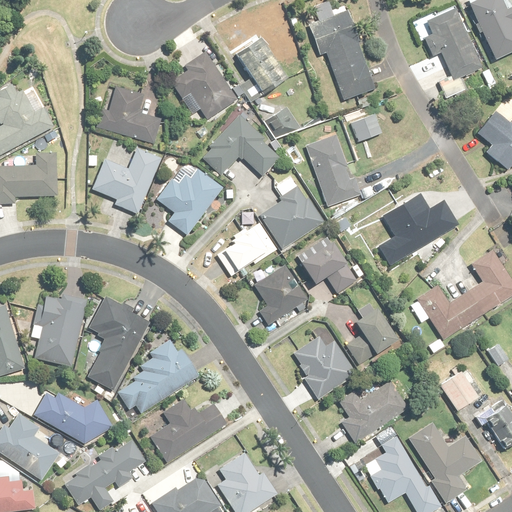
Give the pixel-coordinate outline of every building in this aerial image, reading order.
[(408,14),(403,0),(392,0),(399,17),(408,14)] [(507,11),(501,0),(474,0),(467,3),(494,62),(511,53),(511,28),(504,12),(507,11)] [(330,12),(328,5),(313,9),(318,24),(309,27),(319,58),(327,55),(342,102),(373,92),(346,7),(330,12)] [(481,69),(453,10),(414,27),(421,42),(425,41),(432,58),(440,54),(453,82),(481,69)] [(235,56),(250,78),(232,90),(239,100),(245,96),(251,104),(271,91),(288,79),(260,39),(235,56)] [(236,101),(205,54),(185,68),(187,72),(171,83),(182,100),(189,95),(206,121),(236,101)] [(497,90),(488,70),(481,73),(490,93),(497,90)] [(17,96),(12,87),(0,93),(0,124),(2,128),(0,128),(0,155),(53,128),(32,88),(17,96)] [(142,98),(116,91),(109,113),(101,111),(96,128),(153,145),(160,121),(137,114),(142,98)] [(293,130),(283,113),(265,123),(274,140),(293,130)] [(511,123),(510,126),(496,114),(478,136),(492,147),(486,154),(508,172),(511,166),(511,123)] [(263,140),(239,117),(201,159),(221,177),(239,157),(262,178),(279,160),(260,143),(263,140)] [(347,166),(337,137),(306,148),(327,208),(360,197),(355,182),(350,183),(344,167),(347,166)] [(159,159),(136,150),(127,171),(104,162),(92,191),(117,201),(114,206),(137,215),(159,159)] [(58,197),(56,155),(34,156),(35,168),(0,169),(0,205),(14,205),(14,199),(58,197)] [(221,190),(196,171),(189,180),(185,178),(179,187),(171,181),(157,201),(174,214),(168,223),(187,237),(221,190)] [(306,201),(291,179),(275,189),(283,202),(260,217),(282,250),(322,224),(307,200),(306,201)] [(429,211),(420,197),(383,219),(395,239),(379,249),(390,268),(458,228),(443,202),(429,211)] [(276,251),(258,225),(246,233),(244,230),(232,239),(235,244),(216,257),(230,277),(254,260),(256,264),(276,251)] [(357,281),(333,243),(299,264),(313,286),(326,278),(336,294),(357,281)] [(439,285),(418,298),(421,302),(411,309),(420,324),(431,318),(445,340),(511,296),(511,285),(490,252),(470,265),(482,284),(451,304),(439,285)] [(310,307),(286,267),(254,287),(266,305),(258,310),(268,326),(297,308),(300,313),(310,307)] [(85,303),(60,297),(59,301),(45,298),(42,307),(38,306),(33,327),(36,327),(34,338),(41,340),(36,359),(70,367),(85,303)] [(131,312),(105,299),(89,333),(106,341),(88,379),(115,392),(147,323),(129,315),(131,312)] [(396,341),(371,302),(357,311),(362,319),(353,324),(361,336),(345,346),(358,366),(396,341)] [(0,377),(23,370),(4,308),(0,309),(0,377)] [(355,376),(328,334),(293,356),(307,378),(303,380),(316,401),(355,376)] [(444,348),(439,341),(428,347),(433,355),(444,348)] [(177,354),(169,343),(151,355),(153,360),(141,368),(144,373),(129,382),(132,385),(118,394),(129,411),(135,406),(140,414),(197,377),(181,352),(177,354)] [(508,361),(499,346),(488,353),(497,368),(508,361)] [(476,399),(460,373),(440,386),(456,412),(476,399)] [(407,411),(388,382),(364,397),(360,390),(339,403),(349,420),(341,425),(354,445),(407,411)] [(84,410),(59,396),(56,400),(49,396),(36,418),(82,445),(108,433),(96,405),(84,410)] [(511,420),(501,402),(475,418),(481,428),(487,425),(502,451),(511,444),(511,420)] [(186,414),(179,404),(163,414),(170,426),(151,439),(167,464),(225,426),(213,407),(199,416),(194,409),(186,414)] [(11,427),(7,424),(0,433),(0,454),(41,483),(59,456),(34,439),(38,433),(17,418),(11,427)] [(447,448),(434,427),(410,442),(435,482),(432,484),(445,505),(466,492),(457,478),(480,463),(464,437),(447,448)] [(434,511),(439,509),(395,439),(382,447),(386,454),(375,461),(381,471),(370,477),(387,505),(404,494),(414,511),(434,511)] [(99,456),(103,462),(94,468),(91,463),(76,472),(79,477),(65,486),(78,506),(90,499),(97,511),(101,511),(114,503),(105,489),(113,484),(118,490),(132,480),(128,474),(146,462),(133,442),(115,454),(112,448),(99,456)] [(258,478),(244,456),(220,471),(226,481),(218,486),(234,511),(249,511),(275,496),(262,475),(258,478)] [(0,478),(0,511),(35,511),(34,492),(22,492),(21,481),(9,482),(9,478),(0,478)] [(221,511),(200,478),(178,492),(176,490),(152,505),(157,511),(221,511)]
